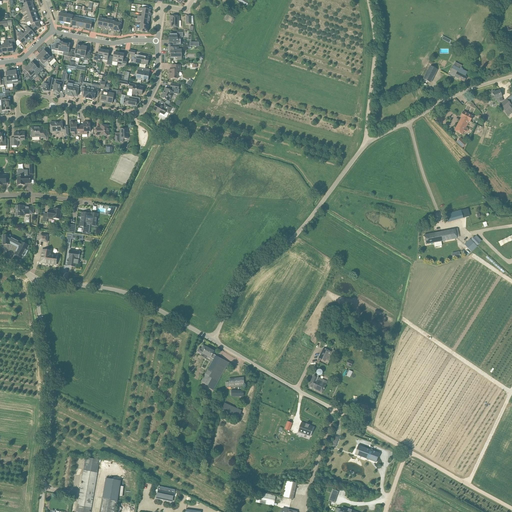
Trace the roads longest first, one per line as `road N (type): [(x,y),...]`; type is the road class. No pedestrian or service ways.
road 1 (track): [(86,285),(205,60),(188,5)]
road 2 (unclassified): [(212,339),(255,263),(307,222),(365,143)]
road 3 (unclassified): [(40,511),(49,381),(34,282)]
road 4 (track): [(511,508),(332,408)]
road 5 (unclassified): [(212,339),(116,289),(34,282)]
road 6 (unclassified): [(365,143),(464,90),(511,76)]
road 7 (unclassified): [(365,143),(374,44),(368,0)]
road 8 (unclassified): [(332,408),(212,339)]
